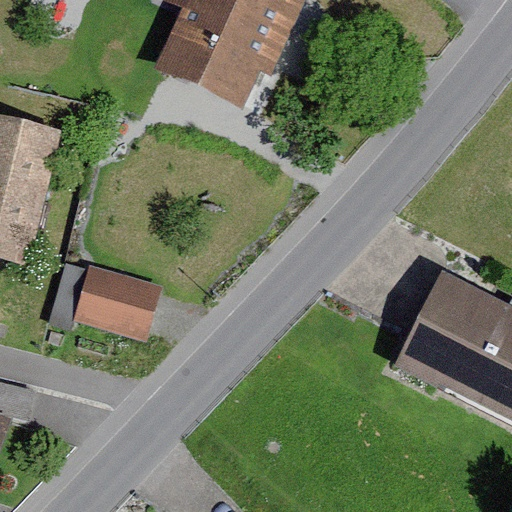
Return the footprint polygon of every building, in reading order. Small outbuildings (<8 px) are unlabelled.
[(171,71),(260,112),(278,75),(286,79),(323,0),(204,0),(200,8),(171,71)] [(181,0),(200,8),(204,0),(181,0)] [(0,119),(0,255),(44,266),(77,134),(1,115),(0,119)] [(88,319),(162,343),(179,289),(105,265),(88,319)] [(511,299),(463,277),(419,369),(511,412),(511,299)] [(0,498),(29,419),(0,408),(0,498)]
